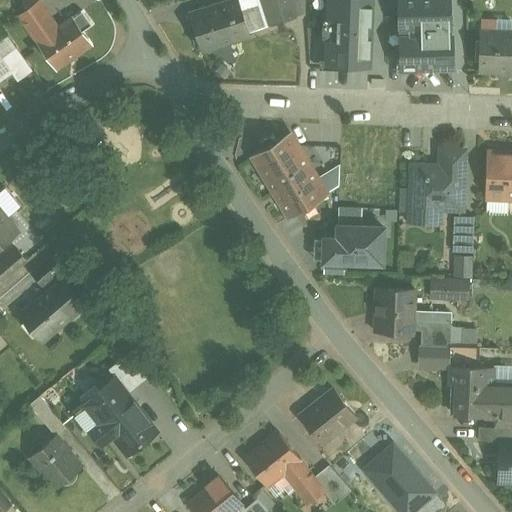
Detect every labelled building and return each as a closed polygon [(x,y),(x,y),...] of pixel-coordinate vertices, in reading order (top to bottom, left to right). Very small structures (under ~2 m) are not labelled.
[(39,0),(29,0),(25,3),(30,10),(41,2),(39,0)] [(239,0),(238,0),(192,15),(192,16),(194,16),(198,30),(197,30),(204,51),(251,36),(239,0)] [(290,0),(264,0),(273,25),(296,18),(290,0)] [(385,0),(333,0),(332,65),(383,67),(385,0)] [(463,0),(399,0),(404,74),(467,71),(463,0)] [(30,10),(21,17),(30,29),(46,19),(50,15),(41,2),(30,10)] [(93,25),(83,12),(74,19),(83,32),(93,25)] [(73,18),(55,31),(46,19),(32,28),(31,29),(40,42),(59,69),(93,46),(83,32),(74,19),(73,18)] [(511,33),(483,32),(481,72),(511,73),(511,33)] [(18,49),(3,59),(12,72),(19,82),(34,71),(18,49)] [(0,54),(0,80),(12,72),(3,59),(0,54)] [(329,195),(292,133),(254,156),(291,217),(329,195)] [(346,133),(325,145),(342,172),(362,160),(346,133)] [(466,152),(443,151),(443,167),(414,166),(412,220),(434,221),(435,208),(464,209),(466,152)] [(511,156),(495,156),(490,153),(489,199),(491,199),(491,197),(506,197),(506,199),(511,199),(511,156)] [(0,207),(0,249),(20,233),(0,207)] [(476,217),(455,216),(454,252),(474,253),(476,217)] [(383,228),(341,227),(340,240),(317,240),(316,259),(383,260),(383,228)] [(19,249),(0,265),(0,276),(4,281),(29,261),(19,249)] [(58,254),(34,275),(44,287),(68,266),(58,254)] [(472,258),(458,257),(457,276),(472,277),(472,258)] [(471,281),(433,280),(432,298),(470,299),(471,281)] [(416,289),(378,288),(377,306),(380,306),(379,332),(415,333),(416,289)] [(73,318),(51,292),(38,303),(36,302),(21,315),(44,343),(73,318)] [(453,330),(423,329),(422,345),(451,346),(452,346),(453,330)] [(451,346),(422,345),(421,366),(450,367),(451,346)] [(452,346),(451,346),(450,367),(453,367),(453,366),(480,367),(481,347),(452,346)] [(141,385),(122,361),(109,371),(116,379),(129,395),(141,385)] [(511,385),(494,385),(495,368),(480,367),(453,366),(453,367),(452,385),(458,385),(457,414),(496,416),(511,416),(511,385)] [(116,379),(84,404),(99,423),(92,428),(104,444),(115,435),(130,454),(146,441),(145,440),(157,430),(129,395),(116,379)] [(358,416),(336,389),(302,416),(323,443),(358,416)] [(50,406),(41,396),(31,404),(55,432),(64,423),(63,421),(50,406)] [(72,413),(60,397),(53,402),(52,401),(51,402),(52,404),(50,406),(63,421),(72,413)] [(511,416),(496,416),(496,428),(511,428),(511,416)] [(511,428),(496,428),(480,427),(480,441),(502,442),(502,440),(511,440),(511,428)] [(302,458),(281,432),(247,459),(268,485),(285,472),(310,504),(326,492),(327,491),(316,477),(301,459),(302,458)] [(58,435),(32,457),(33,458),(34,457),(58,485),(57,486),(58,487),(84,465),(83,464),(82,465),(67,446),(58,435)] [(511,440),(502,440),(502,442),(501,481),(511,481),(511,440)] [(393,444),(364,469),(402,511),(412,511),(435,492),(393,444)] [(340,476),(331,465),(316,477),(327,491),(326,492),(336,504),(353,490),(340,476)] [(231,511),(243,503),(223,478),(220,475),(209,484),(212,487),(192,503),(199,511),(231,511)] [(4,511),(14,505),(0,488),(0,511),(4,511)] [(269,511),(258,499),(247,509),(249,511),(269,511)]
